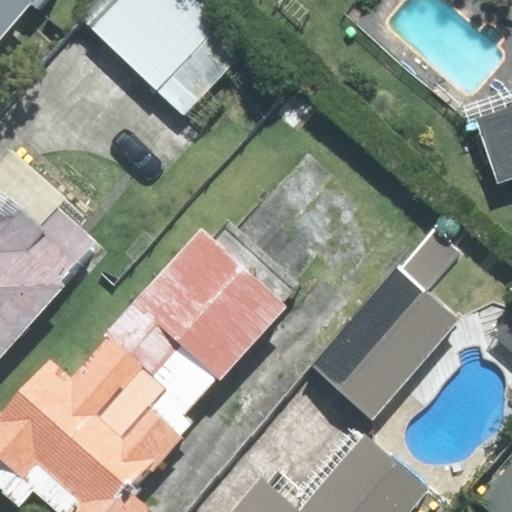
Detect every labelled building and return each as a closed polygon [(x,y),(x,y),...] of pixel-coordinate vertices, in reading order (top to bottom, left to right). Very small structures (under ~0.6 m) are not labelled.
[(0,0),(0,57),(49,0),(0,0)] [(253,46),(208,0),(104,0),(86,18),(182,116),(253,46)] [(511,93),(483,103),(509,186),(511,184),(511,93)] [(0,378),(87,287),(79,279),(113,243),(73,205),(83,196),(27,142),(0,170),(0,378)] [(468,251),(435,224),(317,367),(339,386),(234,511),(437,511),(461,484),(388,423),(475,318),(438,287),(468,251)] [(195,420),(305,308),(225,230),(82,376),(68,362),(0,431),(0,480),(31,511),(53,488),(77,511),(156,511),(166,503),(147,484),(202,427),(195,420)] [(511,511),(511,478),(488,505),(495,511),(511,511)]
